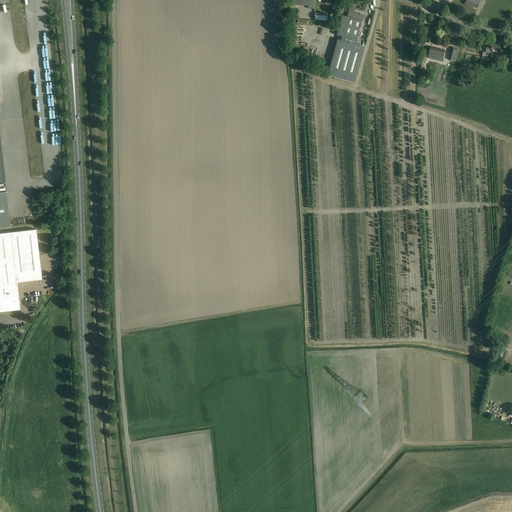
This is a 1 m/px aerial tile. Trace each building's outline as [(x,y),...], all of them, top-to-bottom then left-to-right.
[(295,0),(295,5),(308,6),(308,9),(315,9),(315,0),(295,0)] [(467,0),(465,4),(471,7),(471,6),(477,8),(479,6),(480,5),(479,5),(481,1),(478,0),(467,0)] [(358,41),(364,15),(355,13),(356,7),(351,5),(348,16),(342,15),(341,20),(337,35),(343,36),(342,40),(339,39),(329,74),(355,82),(364,51),(365,46),(356,44),(357,40),(358,41)] [(427,28),(426,32),(424,41),(434,44),(438,30),(427,28)] [(500,52),(500,50),(501,45),(492,44),(492,47),(487,46),(486,52),(483,52),(482,61),(490,62),(491,51),(500,52)] [(445,51),(431,47),(428,58),(443,62),(445,51)] [(449,63),(456,64),(458,53),(451,51),(449,63)] [(11,227),(7,192),(0,192),(0,228),(6,228),(11,227)] [(0,311),(20,309),(17,282),(42,279),(36,229),(0,233),(0,311)]
